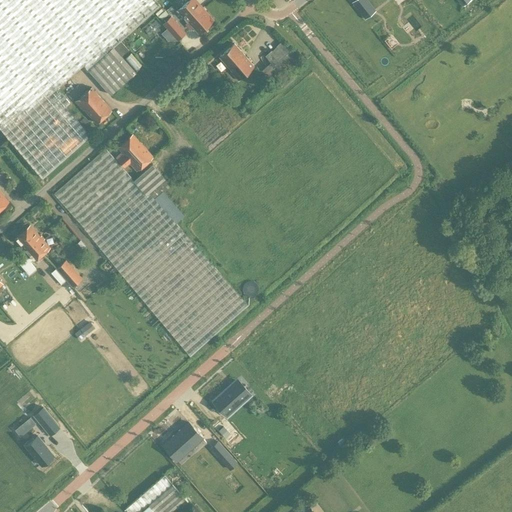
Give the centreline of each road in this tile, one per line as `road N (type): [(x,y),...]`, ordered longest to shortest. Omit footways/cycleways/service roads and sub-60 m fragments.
road 1 (residential): [(253,2),(0,229)]
road 2 (residential): [(226,350),(47,511)]
